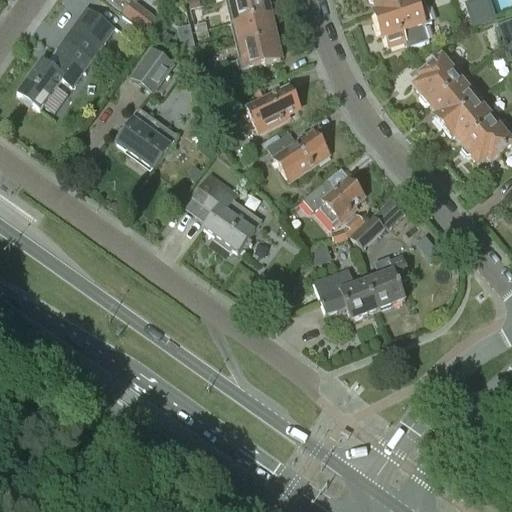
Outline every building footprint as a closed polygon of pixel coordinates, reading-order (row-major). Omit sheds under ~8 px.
[(103,0),(102,2),(124,18),(147,34),(156,22),(136,6),(140,0),(143,0),(144,0),(143,0),(103,0)] [(265,0),(239,0),(229,2),(234,25),(269,17),(265,0)] [(413,0),(366,0),(369,6),(374,7),(377,16),(415,4),(413,0)] [(415,4),(377,16),(373,18),(381,43),(385,42),(388,51),(405,46),(407,52),(429,45),(425,35),(430,33),(428,28),(431,27),(423,1),(415,4)] [(474,34),(493,27),(486,5),(467,12),(474,34)] [(39,115),(42,110),(49,115),(63,96),(56,91),(61,84),(71,91),(114,32),(87,12),(63,44),(70,49),(54,72),(42,63),(17,98),(39,115)] [(269,17),(234,25),(240,48),(274,40),(269,17)] [(511,48),(511,23),(495,30),(499,40),(502,48),(504,48),(511,45),(511,49),(511,48)] [(194,28),(195,35),(195,36),(207,33),(205,26),(194,28)] [(123,39),(141,52),(150,39),(132,27),(123,39)] [(168,37),(156,28),(149,37),(161,46),(168,37)] [(182,51),(191,50),(187,28),(178,30),(182,51)] [(195,36),(195,35),(191,36),(193,44),(197,43),(209,40),(207,33),(195,36)] [(243,63),(235,65),(229,66),(236,84),(253,77),(251,72),(280,65),(274,40),(240,48),(243,63)] [(511,62),(511,48),(511,49),(511,45),(504,48),(502,48),(508,64),(511,62)] [(153,53),(132,83),(152,97),(173,68),(153,53)] [(430,111),(461,86),(441,61),(419,80),(422,83),(413,90),(421,99),(419,103),(424,109),(428,108),(430,111)] [(461,86),(430,111),(437,119),(434,122),(443,133),(477,105),(461,86)] [(208,106),(217,104),(214,91),(205,93),(208,106)] [(257,136),(288,121),(287,118),(299,112),(289,92),(267,103),(263,93),(255,97),(259,107),(246,113),(257,136)] [(477,105),(443,133),(451,143),(454,140),(461,149),(492,124),(477,105)] [(153,174),(170,150),(177,140),(139,113),(115,147),(153,174)] [(492,124),(461,149),(462,150),(461,155),(466,161),(470,160),(478,169),(487,162),(490,166),(511,147),(492,124)] [(289,137),(279,144),(267,153),(274,164),(274,165),(288,186),(328,158),(314,137),(297,148),(289,137)] [(264,154),(267,153),(279,144),(275,139),(260,148),(264,154)] [(193,173),(185,183),(192,189),(200,178),(193,173)] [(209,178),(192,202),(203,209),(200,213),(211,221),(202,232),(214,241),(211,245),(229,259),(233,254),(238,258),(262,225),(234,204),(238,198),(209,178)] [(326,186),(302,204),(313,216),(318,212),(334,231),(340,226),(341,226),(361,208),(358,205),(363,201),(349,184),(334,196),(326,186)] [(357,219),(345,230),(351,236),(363,225),(357,219)] [(374,223),(350,244),(361,257),(385,236),(374,223)] [(366,285),(377,315),(405,304),(398,286),(410,281),(402,260),(389,265),(388,262),(375,267),(379,280),(366,285)] [(377,315),(366,285),(354,290),(348,274),(313,287),(325,321),(346,313),(350,325),(377,315)]
